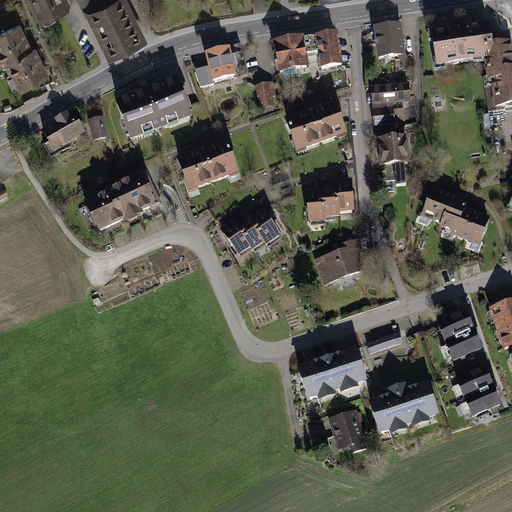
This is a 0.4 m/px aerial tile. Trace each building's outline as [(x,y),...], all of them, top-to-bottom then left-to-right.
[(61,0),(33,0),(43,19),(66,8),(61,0)] [(78,0),(86,16),(93,13),(113,55),(141,41),(120,0),(78,0)] [(19,25),(0,34),(0,50),(25,38),(19,25)] [(480,27),(433,34),(438,66),(477,60),(476,57),(484,56),(481,33),(480,34),(479,29),(480,28),(480,27)] [(399,28),(376,30),(379,58),(402,55),(399,28)] [(498,72),(511,70),(511,57),(510,44),(491,47),(489,32),(481,33),(484,56),(488,79),(499,77),(498,72)] [(301,40),(275,45),(280,72),(306,67),(304,56),(320,53),(322,69),(341,66),(337,34),(301,40)] [(25,38),(0,50),(0,53),(5,64),(8,62),(31,51),(25,38)] [(31,51),(8,62),(14,74),(41,62),(34,49),(31,51)] [(229,52),(207,57),(210,70),(195,73),(200,87),(214,84),(213,83),(234,78),(235,79),(247,76),(242,53),(230,56),(229,52)] [(41,62),(14,74),(21,87),(47,75),(41,62)] [(511,70),(498,72),(499,77),(488,79),(483,79),(489,113),(511,109),(511,70)] [(143,95),(118,104),(129,134),(154,124),(156,130),(164,127),(162,122),(187,112),(176,83),(151,92),(149,88),(145,89),(141,90),(143,95)] [(273,85),(258,88),(262,108),(272,106),(270,98),(275,97),(273,85)] [(407,86),(372,89),(374,111),(392,110),(391,102),(409,101),(407,86)] [(272,106),(262,108),(264,114),(273,112),(272,106)] [(333,106),(288,122),(290,129),(289,129),(290,132),(291,131),(294,141),(295,140),(298,148),(304,146),(305,148),(337,137),(336,135),(342,132),(339,124),(340,124),(333,106)] [(392,110),(374,111),(376,125),(393,124),(392,110)] [(58,125),(44,133),(50,144),(45,146),(52,158),(71,146),(68,141),(83,133),(73,116),(68,119),(66,116),(57,122),(58,125)] [(101,120),(92,123),(96,140),(105,138),(101,120)] [(384,141),(379,141),(381,166),(382,166),(384,192),(394,191),(394,186),(406,185),(405,164),(408,164),(406,139),(396,140),(396,135),(384,136),(384,141)] [(225,145),(180,162),(186,180),(187,179),(190,187),(196,185),(197,188),(229,176),(228,173),(234,171),(231,164),(232,163),(228,154),(229,153),(229,151),(228,152),(225,145)] [(108,195),(87,205),(92,216),(93,215),(101,230),(125,219),(124,215),(137,209),(138,213),(158,203),(145,174),(122,185),(122,187),(107,194),(108,195)] [(336,184),(336,188),(338,211),(352,210),(350,183),(336,184)] [(338,211),(336,188),(322,189),(322,193),(324,216),(338,215),(338,211)] [(459,202),(433,192),(425,214),(429,216),(428,219),(443,224),(441,227),(454,232),(453,234),(474,243),(476,240),(480,241),(488,220),(464,210),(465,209),(457,205),(459,202)] [(324,216),(322,193),(308,194),(310,221),(325,220),(324,216)] [(262,214),(251,221),(250,222),(264,241),(263,241),(265,244),(278,235),(262,214)] [(250,222),(251,221),(249,219),(237,226),(250,246),(252,249),(263,241),(264,241),(250,222)] [(238,254),(250,246),(237,226),(235,223),(223,232),(238,254)] [(345,252),(317,262),(325,284),(338,280),(337,277),(349,273),(350,275),(359,272),(353,253),(360,251),(357,243),(344,247),(345,252)] [(511,303),(492,310),(499,332),(503,331),(505,339),(502,340),(505,349),(510,347),(511,352),(511,303)] [(465,314),(438,325),(454,361),(481,349),(465,314)] [(399,335),(367,346),(370,353),(402,343),(399,335)] [(321,361),(300,368),(303,377),(301,378),(305,388),(306,387),(310,399),(320,396),(321,393),(329,390),(332,392),(342,388),(343,385),(351,382),(354,384),(364,381),(360,369),(362,369),(358,358),(356,359),(353,351),(332,358),(332,356),(321,360),(321,361)] [(457,381),(465,399),(492,387),(485,369),(457,381)] [(390,397),(372,403),(375,411),(373,412),(376,422),(378,421),(382,433),(391,430),(393,427),(401,424),(404,426),(414,422),(415,419),(423,417),(426,418),(436,415),(432,403),(433,403),(430,393),(428,393),(425,385),(408,391),(406,385),(388,391),(390,397)] [(492,387),(465,399),(472,417),(500,405),(492,387)] [(354,413),(331,421),(336,439),(328,441),(333,455),(341,452),(338,445),(350,441),(354,453),(366,449),(354,413)]
